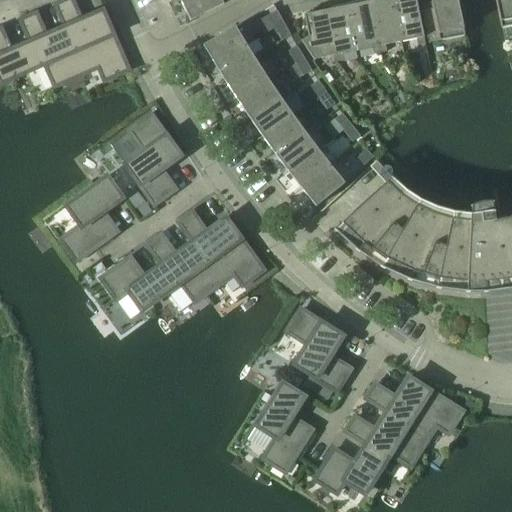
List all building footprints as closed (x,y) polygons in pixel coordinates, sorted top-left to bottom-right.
[(69,0),(56,6),(85,74),(98,68),(103,82),(127,71),(102,12),(80,22),(70,0),(69,0)] [(190,22),(223,5),(220,0),(182,0),(179,2),(190,22)] [(384,46),(400,43),(391,0),(379,0),(369,2),(380,54),(386,53),(384,46)] [(424,45),(415,1),(414,0),(391,0),(400,43),(416,39),(417,46),(423,45),(423,46),(424,45)] [(429,43),(464,36),(458,9),(461,8),(461,9),(462,9),(460,0),(430,0),(432,9),(421,11),(428,45),(430,44),(429,43)] [(511,0),(494,0),(501,28),(511,26),(511,0)] [(373,55),(380,54),(369,2),(347,7),(357,52),(372,48),(373,55)] [(54,87),(85,74),(56,6),(55,6),(65,28),(44,37),(35,15),(21,21),(41,67),(44,65),(54,87)] [(341,55),(357,52),(347,7),(326,11),(336,63),(342,62),(341,55)] [(283,24),(279,17),(276,11),(267,16),(274,29),(283,24)] [(330,64),(336,63),(326,11),(303,16),(308,37),(302,41),(300,41),(313,62),(315,61),(315,60),(329,57),(330,64)] [(0,84),(41,67),(21,21),(20,21),(29,43),(9,52),(0,31),(0,84)] [(283,24),(274,29),(281,42),(290,37),(283,24)] [(214,66),(245,47),(234,28),(202,46),(212,63),(214,66)] [(225,84),(257,64),(245,47),(214,66),(225,84)] [(295,65),(303,59),(296,47),(287,52),(295,65)] [(303,59),(295,65),(302,77),(311,72),(303,59)] [(237,102),(268,82),(257,64),(225,84),(237,102)] [(317,99),(326,93),(317,81),(309,87),(317,99)] [(249,120),(280,99),(268,82),(237,102),(249,120)] [(326,93),(317,99),(326,111),(334,105),(326,93)] [(262,138),(292,117),(280,99),(249,120),(262,138)] [(342,132),(350,125),(341,114),(333,121),(342,132)] [(153,206),(174,191),(160,171),(180,157),(150,117),(129,132),(143,152),(124,166),(153,206)] [(274,156),(304,134),(292,117),(262,138),(274,156)] [(350,125),(342,132),(352,143),(360,137),(350,125)] [(287,173),(317,151),(304,134),(274,156),(287,173)] [(301,190),(330,167),(317,151),(287,173),(301,190)] [(362,168),(373,158),(366,151),(355,160),(362,168)] [(491,204),(480,204),(469,208),(469,209),(469,216),(453,214),(436,209),(420,201),(405,191),(392,179),(376,161),(369,167),(384,184),(334,231),(334,232),(356,252),(381,269),(408,282),(437,290),(467,294),(486,294),(506,291),(511,290),(511,218),(493,222),(492,215),(493,214),(492,213),(491,205),(491,204)] [(315,208),(344,184),(330,167),(301,190),(315,208)] [(102,214),(121,200),(106,178),(65,208),(79,227),(60,241),(75,262),(116,233),(102,214)] [(193,243),(222,283),(233,275),(241,287),(262,272),(225,220),(205,234),(191,214),(178,224),(192,243),(193,243)] [(193,243),(192,243),(174,256),(160,237),(147,246),(161,266),(162,265),(177,286),(180,284),(194,303),(222,283),(193,243)] [(162,265),(161,266),(143,279),(129,259),(100,280),(115,301),(127,293),(141,312),(177,286),(162,265)] [(336,392),(349,370),(329,358),(342,337),(300,311),(286,333),(306,345),(293,366),(336,392)] [(386,412),(428,438),(435,427),(448,435),(461,413),(407,378),(394,399),(374,386),(365,400),(385,413),(386,412)] [(291,418),(303,398),(281,384),(255,427),(275,439),(262,460),(284,474),(311,431),(291,418)] [(410,468),(428,438),(386,412),(385,413),(374,431),(353,418),(345,432),(365,445),(365,444),(387,458),(389,455),(410,468)] [(364,495),(387,458),(365,444),(365,445),(353,464),(333,451),(314,481),(336,495),(344,483),(364,495)]
